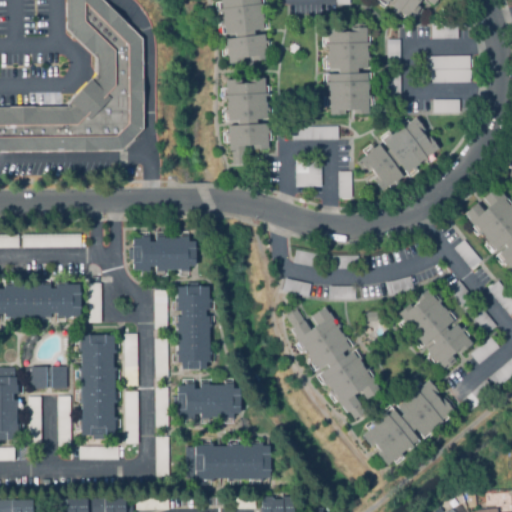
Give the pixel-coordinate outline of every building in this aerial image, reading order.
[(0,154),(0,110),(68,109),(66,106),(69,104),(68,102),(90,80),(91,82),(94,78),(96,81),(96,61),(65,32),(65,0),(97,0),(140,40),(142,131),(121,153),(0,154)] [(227,66),(225,41),(234,40),(233,34),(223,35),(219,0),(258,0),(261,32),(252,33),(253,38),(263,37),(265,61),(250,62),(249,59),(242,60),(242,65),(227,66)] [(413,24),(398,13),(395,16),(388,11),(396,1),(394,0),(389,0),(385,6),(376,0),(437,0),(432,8),(422,0),(420,0),(415,8),(422,12),(413,24)] [(351,117),(351,112),(343,112),(343,116),(328,116),(327,76),(337,76),(337,71),(327,71),(326,30),(340,30),(340,34),(350,34),(350,26),(364,26),(365,70),(356,71),(356,76),(366,76),(367,117),(351,117)] [(456,41),(430,41),(431,27),(456,27),(456,41)] [(386,69),(386,42),(399,42),(399,69),(386,69)] [(430,85),(430,71),(423,71),(423,58),(468,57),(469,85),(430,85)] [(387,102),(386,75),(399,75),(400,102),(387,102)] [(232,167),(231,152),(228,152),(226,128),(237,127),(237,122),(226,123),(224,82),(239,81),(240,85),(248,85),(248,81),(263,80),(265,120),(255,121),(255,126),(266,125),(267,151),(252,152),(252,147),(243,147),(244,166),(232,167)] [(458,115),(432,115),(432,101),(458,101),(458,115)] [(380,193),(371,180),(374,178),(371,173),(367,175),(358,162),(377,147),(383,155),(387,152),(381,143),(414,120),(423,132),(421,134),(425,141),(429,138),(437,151),(404,174),(399,167),(395,170),(401,179),(380,193)] [(336,142),(288,142),(288,129),(336,128),(336,142)] [(293,160),(319,160),(319,187),(293,187),(293,160)] [(336,172),(349,172),(350,198),(337,198),(336,172)] [(511,272),(498,255),(506,249),(503,245),(494,252),(464,215),(476,206),(482,214),(489,208),(482,199),(494,190),(511,212),(511,272)] [(79,250),(22,250),(22,237),(79,236),(79,250)] [(0,250),(0,237),(17,237),(17,250),(0,250)] [(131,239),(139,239),(139,237),(148,237),(148,242),(154,242),(154,237),(163,237),(163,238),(178,238),(178,237),(186,237),(187,242),(193,242),(194,267),(187,267),(187,271),(177,271),(177,270),(163,270),(163,271),(154,271),(154,267),(148,267),(148,272),(139,272),(139,271),(131,271),(131,264),(130,264),(130,260),(127,260),(127,249),(131,249),(130,247),(130,245),(131,245),(131,239)] [(469,271),(453,251),(463,242),(480,263),(469,271)] [(317,270),(292,265),(295,252),(320,257),(317,270)] [(357,272),(324,271),(324,258),(357,258),(357,272)] [(387,298),(384,285),(409,278),(413,291),(387,298)] [(306,299),(281,293),(284,280),(310,286),(306,299)] [(464,310),(447,291),(457,282),(474,302),(464,310)] [(511,313),(508,317),(487,292),(497,283),(511,300),(511,313)] [(100,325),(87,325),(87,286),(100,286),(100,325)] [(0,292),(3,292),(3,288),(49,287),(49,291),(55,291),(55,287),(79,287),(79,318),(55,319),(55,315),(48,315),(49,319),(4,320),(4,315),(0,315),(0,292)] [(354,302),(327,301),(328,288),(354,288),(354,302)] [(180,372),(180,365),(176,365),(175,319),(180,319),(180,313),(175,313),(175,289),(207,289),(207,312),(203,312),(203,318),(207,318),(208,364),(204,364),(204,371),(180,372)] [(442,371),(426,351),(433,345),(429,340),(422,346),(396,315),(408,306),(411,309),(417,304),(414,301),(426,291),(452,323),(445,329),(448,333),(455,327),(471,346),(459,355),(457,352),(450,358),(453,362),(442,371)] [(155,332),(154,293),(168,293),(169,332),(155,332)] [(293,324),(295,323),(301,319),(307,327),(308,327),(308,326),(311,324),(314,323),(308,314),(314,310),(313,310),(315,309),(322,305),(326,311),(327,311),(331,318),(330,319),(333,324),(336,322),(338,325),(335,327),(338,332),(339,332),(342,336),(344,335),(346,337),(343,339),(347,346),(339,351),(342,355),(350,349),(355,356),(357,354),(360,358),(358,359),(360,363),(360,364),(363,368),(365,367),(367,369),(364,371),(368,377),(370,375),(379,390),(364,400),(357,391),(352,394),(364,412),(352,420),(347,411),(344,413),(340,406),(339,406),(330,394),(329,395),(328,392),(330,391),(327,385),(326,386),(323,381),(321,383),(320,380),(316,373),(318,372),(317,371),(326,366),(323,362),(315,368),(311,362),(308,363),(305,360),(307,358),(304,354),(305,353),(303,349),(300,351),(298,348),(298,347),(295,342),(291,335),(292,334),(288,328),(293,324)] [(485,336),(468,316),(478,307),(495,327),(485,336)] [(365,324),(364,314),(376,314),(376,323),(365,324)] [(79,387),(78,337),(112,336),(113,386),(114,437),(80,438),(79,387)] [(124,386),(123,336),(136,336),(137,386),(137,389),(124,389),(124,386)] [(478,366),(470,356),(489,339),(498,349),(478,366)] [(155,380),(155,342),(168,341),(168,380),(155,380)] [(491,383),(488,379),(511,359),(511,375),(503,383),(496,389),(491,383)] [(29,387),(28,370),(65,369),(66,387),(66,390),(29,392),(29,387)] [(0,370),(14,370),(15,387),(15,395),(10,395),(11,402),(16,402),(16,435),(11,435),(12,442),(0,442),(0,370)] [(425,384),(427,382),(428,384),(436,394),(434,396),(439,403),(442,400),(452,412),(420,438),(414,431),(411,434),(417,442),(385,468),(375,456),(378,453),(374,448),(371,451),(361,437),(392,412),(398,419),(402,416),(395,408),(425,384)] [(482,383),(485,382),(486,383),(493,391),(468,413),(460,403),(482,383)] [(199,421),(199,415),(193,416),(193,419),(177,420),(176,388),(193,387),(193,391),(199,391),(199,387),(231,386),(231,390),(238,390),(239,415),(233,415),(233,420),(199,421)] [(156,430),(156,391),(169,391),(170,430),(156,430)] [(136,446),(124,446),(124,394),(137,394),(136,446)] [(56,451),(56,398),(69,398),(69,451),(56,451)] [(40,445),(27,445),(27,399),(40,399),(40,445)] [(157,480),(156,440),(170,440),(170,480),(157,480)] [(117,462),(78,462),(78,448),(117,448),(117,462)] [(268,480),(184,480),(184,449),(268,449),(268,480)] [(0,463),(0,450),(13,450),(13,463),(0,463)] [(254,511),(234,511),(234,498),(254,498),(254,511)] [(260,511),(260,499),(271,499),(271,502),(281,502),(281,498),(293,498),(292,511),(260,511)] [(135,511),(135,499),(167,499),(167,511),(135,511)] [(65,511),(65,501),(124,501),(124,505),(131,505),(131,511),(65,511)] [(0,511),(0,502),(31,502),(31,511),(0,511)]
